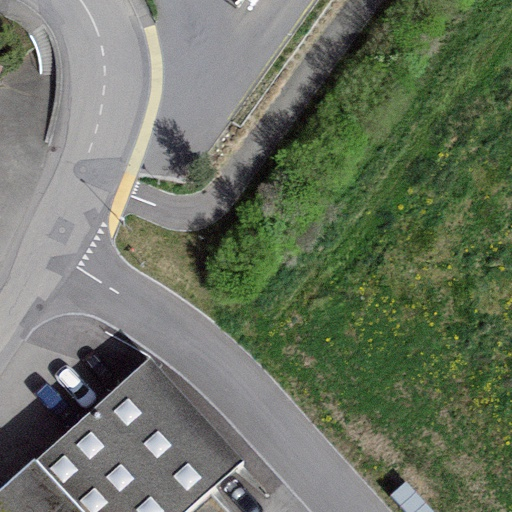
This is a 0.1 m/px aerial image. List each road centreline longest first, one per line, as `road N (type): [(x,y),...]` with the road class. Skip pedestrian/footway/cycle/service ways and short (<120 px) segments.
road 1 (residential): [(52,248),(194,340),(350,511)]
road 2 (residential): [(52,248),(88,182),(106,105),(97,25),(82,0)]
